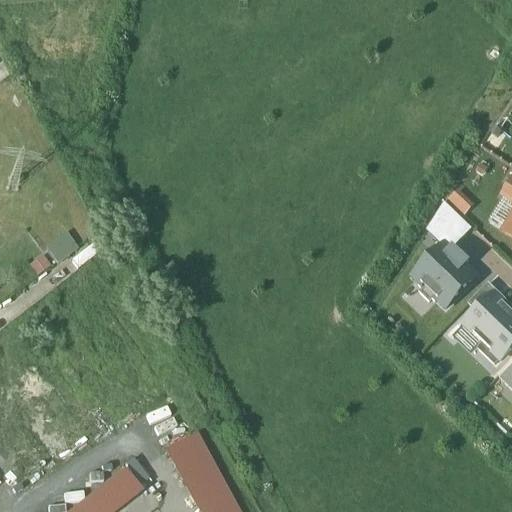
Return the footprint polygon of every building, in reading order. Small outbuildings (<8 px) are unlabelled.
[(511,172),(498,196),(511,204),(511,172)] [(454,193),(442,206),(458,222),(471,209),(454,193)] [(511,218),(501,234),(511,241),(511,218)] [(61,236),(41,252),(54,267),(73,251),(61,236)] [(411,277),(444,309),(474,280),(440,247),(411,277)] [(39,259),(27,269),(35,278),(47,268),(39,259)] [(461,327),(499,362),(511,347),(511,319),(488,298),(461,327)] [(236,511),(196,436),(165,452),(197,511),(236,511)] [(123,468),(67,511),(111,511),(140,489),(123,468)]
